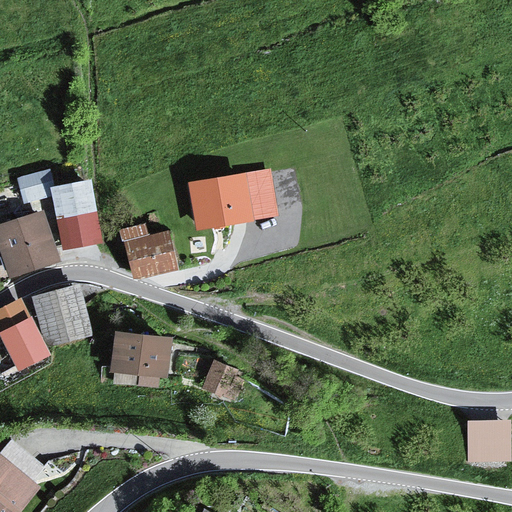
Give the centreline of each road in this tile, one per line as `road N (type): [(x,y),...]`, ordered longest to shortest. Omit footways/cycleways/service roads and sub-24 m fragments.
road 1 (unclassified): [(0,301),(44,278),(89,275),(421,389),(511,399)]
road 2 (unclassified): [(511,497),(236,460),(162,474),(104,511)]
